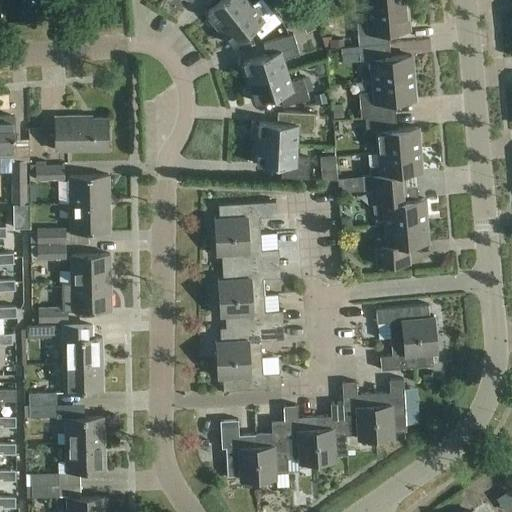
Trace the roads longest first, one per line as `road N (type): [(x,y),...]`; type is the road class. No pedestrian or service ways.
road 1 (residential): [(161,404),(164,177),(186,87),(167,56),(135,46)]
road 2 (tertiary): [(492,283),(468,0)]
road 3 (residential): [(161,404),(277,400),(318,379),(313,294)]
road 4 (tertiary): [(370,507),(453,448),(487,403),(496,339)]
road 5 (residential): [(313,294),(492,283)]
road 6 (residential): [(0,58),(135,46)]
